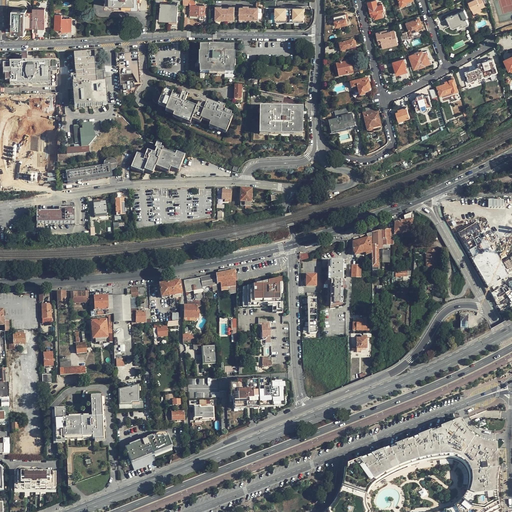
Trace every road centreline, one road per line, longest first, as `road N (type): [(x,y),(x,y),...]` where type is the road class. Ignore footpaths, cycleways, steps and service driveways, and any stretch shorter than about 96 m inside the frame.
road 1 (tertiary): [(189,511),(492,393)]
road 2 (residential): [(0,46),(319,35)]
road 3 (primary): [(0,282),(122,276),(289,244)]
road 4 (unknown): [(54,281),(58,377),(112,376),(123,492)]
road 5 (primary): [(307,418),(75,511)]
road 6 (residential): [(0,207),(145,186),(246,183)]
road 7 (primary): [(313,433),(511,348)]
road 8 (primary): [(115,511),(313,433)]
road 9 (residential): [(307,418),(296,381),(289,244)]
road 10 (unknown): [(180,267),(184,382),(221,386)]
road 11 (residential): [(317,138),(352,160),(379,156),(392,141),(382,100)]
road 12 (primary): [(422,371),(307,418)]
road 13 (primary): [(295,243),(411,201)]
